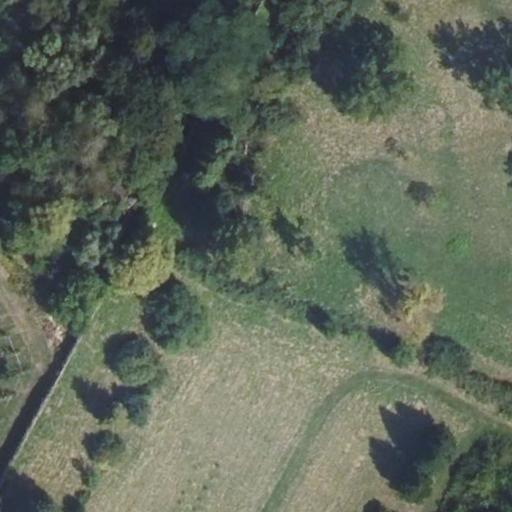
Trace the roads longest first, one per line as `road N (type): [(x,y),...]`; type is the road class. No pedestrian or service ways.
road 1 (track): [(511,436),(360,368),(238,329),(200,346),(113,511)]
road 2 (track): [(0,296),(37,331),(45,365),(0,446)]
